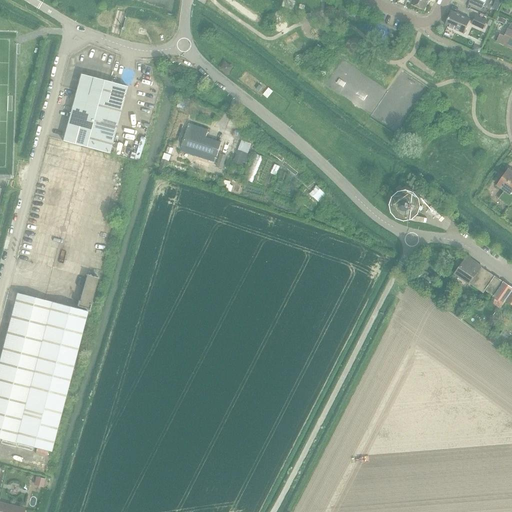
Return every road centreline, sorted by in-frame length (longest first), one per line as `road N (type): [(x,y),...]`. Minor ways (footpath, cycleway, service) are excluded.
road 1 (tertiary): [(410,239),(184,47)]
road 2 (unclassified): [(274,511),(399,263)]
road 3 (unclassified): [(0,292),(71,25)]
